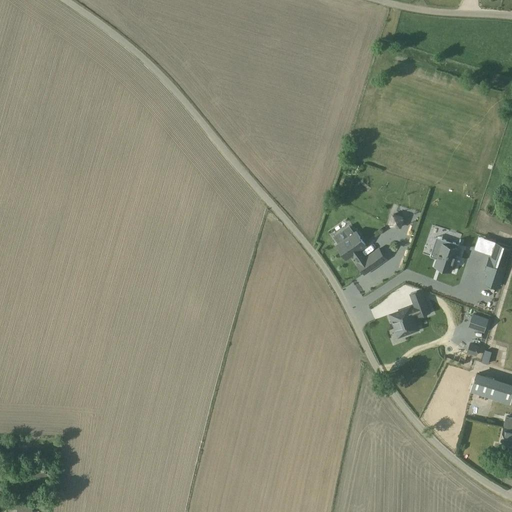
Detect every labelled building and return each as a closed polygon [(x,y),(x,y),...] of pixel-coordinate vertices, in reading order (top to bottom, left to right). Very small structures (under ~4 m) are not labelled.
[(356,232),(337,245),(346,258),(353,254),(359,263),(357,264),(364,274),(376,266),(369,256),(365,259),(359,250),(365,245),(356,232)] [(511,248),(495,242),(491,255),(490,257),(489,257),(485,270),(489,271),(485,283),(497,287),(511,248)] [(442,247),(435,273),(457,280),(464,253),(442,247)] [(410,307),(390,315),(398,337),(418,329),(413,315),(418,314),(418,315),(430,311),(421,289),(410,293),(416,307),(410,309),(410,307)] [(484,332),(489,319),(473,313),(468,327),(484,332)] [(476,356),(480,346),(470,343),(467,353),(476,356)] [(510,404),(511,398),(511,383),(446,363),(440,382),(510,404)] [(501,445),(511,446),(511,428),(504,427),(501,445)] [(22,475),(45,475),(45,467),(22,467),(22,475)]
